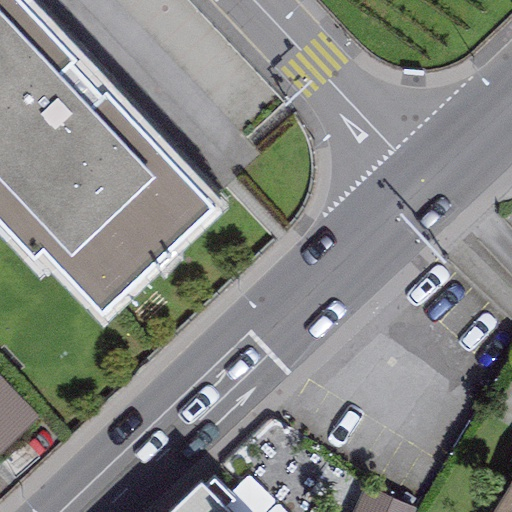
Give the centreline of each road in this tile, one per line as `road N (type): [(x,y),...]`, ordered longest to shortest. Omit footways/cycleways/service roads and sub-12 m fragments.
road 1 (primary): [(428,189),(81,511)]
road 2 (residential): [(428,189),(247,0)]
